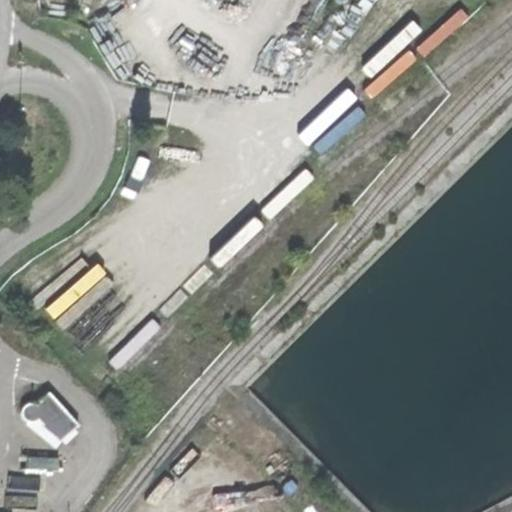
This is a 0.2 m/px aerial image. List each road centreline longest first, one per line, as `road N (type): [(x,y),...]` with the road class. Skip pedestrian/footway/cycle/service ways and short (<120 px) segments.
road 1 (unclassified): [(93,141),(89,79),(50,45),(0,25)]
road 2 (unclassified): [(93,141),(80,180),(0,243)]
road 3 (unclassified): [(0,84),(44,82),(65,93),(82,109),(93,141)]
